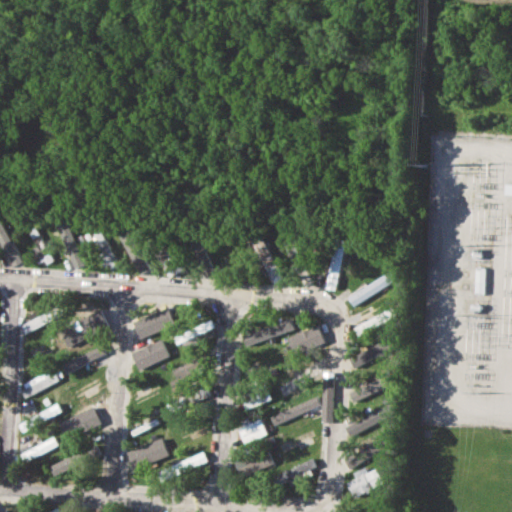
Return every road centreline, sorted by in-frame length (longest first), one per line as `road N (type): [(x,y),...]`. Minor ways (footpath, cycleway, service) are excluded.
road 1 (residential): [(0,492),(295,511),(315,508),(329,483),(334,327),(322,302),(11,278)]
road 2 (residential): [(11,278),(5,493)]
road 3 (residential): [(128,287),(118,500)]
road 4 (residential): [(230,294),(221,507)]
